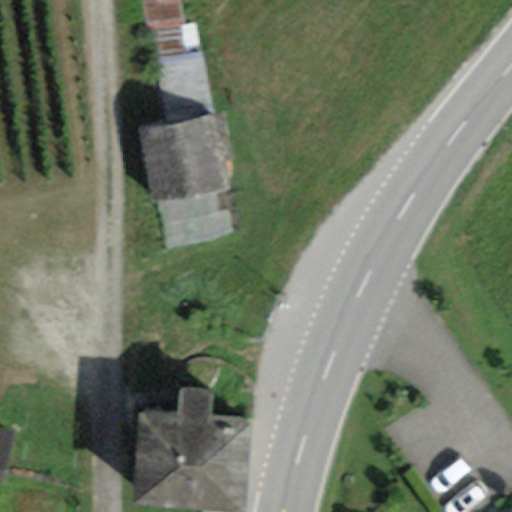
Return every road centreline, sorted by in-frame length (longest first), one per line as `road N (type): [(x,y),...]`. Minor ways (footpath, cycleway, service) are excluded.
road 1 (track): [(109,511),(102,0)]
road 2 (secondary): [(284,511),(327,368),(360,291),(432,169),(511,65)]
